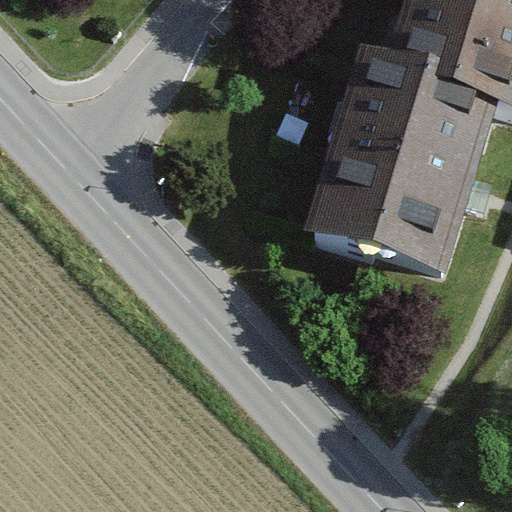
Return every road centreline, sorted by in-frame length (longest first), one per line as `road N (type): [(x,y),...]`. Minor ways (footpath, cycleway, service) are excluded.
road 1 (tertiary): [(390,511),(70,168)]
road 2 (residential): [(213,0),(70,168)]
